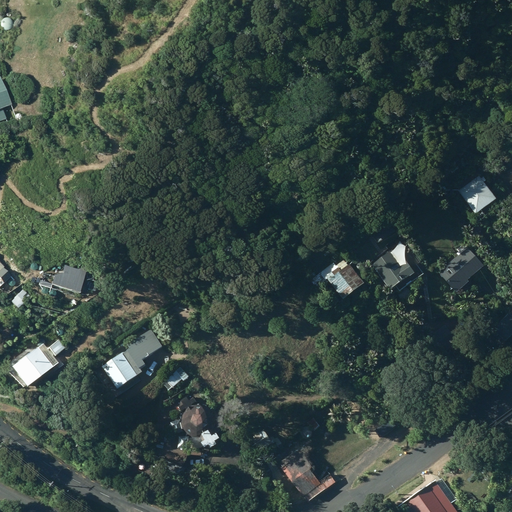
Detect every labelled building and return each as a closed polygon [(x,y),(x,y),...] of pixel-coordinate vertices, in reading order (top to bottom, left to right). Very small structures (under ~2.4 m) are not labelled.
[(9,104),(0,80),(0,119),(5,118),(0,108),(9,104)] [(479,174),(458,190),(454,192),(476,223),(495,209),(490,201),(496,197),(479,174)] [(295,245),(292,236),(285,238),(287,247),(295,245)] [(458,254),(438,271),(455,291),(468,280),(467,279),(483,264),(466,244),(456,252),(458,254)] [(413,270),(406,260),(399,265),(389,250),(371,263),(389,288),(413,270)] [(329,280),(342,297),(363,281),(349,263),(347,264),(344,261),(336,267),(332,262),(310,280),(317,288),(329,280)] [(0,264),(0,289),(12,278),(0,264)] [(49,288),(50,284),(78,293),(82,278),(55,270),(53,277),(42,273),(38,285),(49,288)] [(22,288),(9,299),(15,307),(29,295),(22,288)] [(494,327),(500,334),(494,339),(496,342),(503,336),(505,339),(511,332),(511,315),(509,312),(494,327)] [(150,329),(127,343),(130,348),(102,364),(116,386),(141,371),(138,366),(144,362),(141,358),(161,346),(150,329)] [(56,340),(48,346),(54,354),(62,348),(56,340)] [(42,343),(8,366),(21,385),(55,362),(42,343)] [(180,367),(162,383),(168,389),(181,377),(183,380),(188,375),(180,367)] [(193,404),(191,405),(191,403),(195,400),(192,397),(187,400),(185,396),(181,399),(183,404),(179,406),(181,410),(186,407),(186,408),(185,410),(184,411),(183,413),(182,415),(182,417),(181,419),(181,422),(181,423),(182,426),(183,427),(184,429),(185,431),(187,432),(188,434),(190,435),(192,436),(194,436),(197,437),(188,437),(188,444),(193,444),(193,447),(200,447),(203,445),(204,446),(208,443),(210,446),(216,442),(214,439),(218,436),(215,432),(211,434),(210,432),(211,430),(212,428),(213,427),(214,425),(214,423),(215,420),(214,419),(214,416),(214,414),(213,412),(212,411),(210,409),(209,407),(207,406),(205,405),(203,404),(201,404),(199,403),(197,403),(195,404),(193,404)] [(307,422),(313,429),(319,425),(313,417),(307,422)] [(159,438),(151,454),(184,469),(191,453),(159,438)] [(281,467),(303,495),(304,494),(310,501),(335,481),(331,475),(322,482),(310,466),(314,463),(302,449),(306,445),(305,443),(298,448),(298,447),(279,462),(282,466),(281,467)] [(456,511),(435,481),(417,494),(400,506),(403,511),(456,511)]
